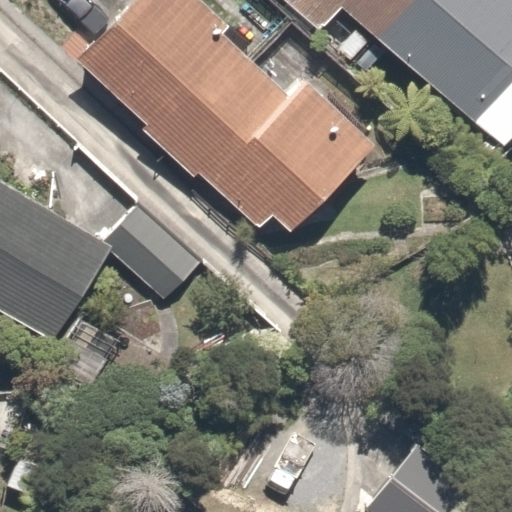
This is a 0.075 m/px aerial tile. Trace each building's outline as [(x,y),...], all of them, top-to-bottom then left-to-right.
[(138,117),(253,222),(272,202),(290,218),(372,128),(297,60),(289,68),(213,0),(115,0),(73,47),(144,111),(138,117)] [(511,132),(511,0),(278,0),(271,9),(305,37),(335,0),(341,0),(509,136),(511,132)] [(0,174),(0,296),(57,328),(108,234),(0,174)] [(200,242),(139,203),(107,252),(168,291),(200,242)] [(460,511),(473,497),(408,442),(352,507),(357,511),(460,511)]
